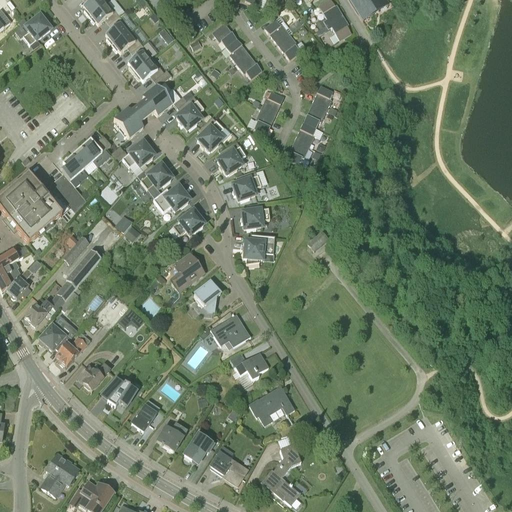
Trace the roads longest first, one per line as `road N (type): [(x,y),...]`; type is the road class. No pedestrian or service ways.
road 1 (residential): [(341,452),(219,256),(226,242),(207,180),(171,145)]
road 2 (secondary): [(211,511),(77,426),(41,381)]
road 3 (residential): [(281,147),(297,107),(291,86),(229,0)]
road 4 (residential): [(122,95),(47,0)]
